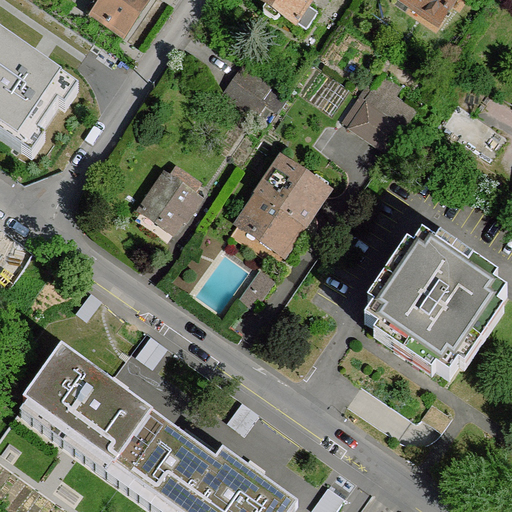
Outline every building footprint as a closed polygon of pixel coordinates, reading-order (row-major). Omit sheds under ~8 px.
[(137,15),(113,0),(109,0),(97,17),(126,37),(134,27),(130,24),(137,15)] [(113,0),(137,15),(142,7),(145,8),(151,0),(113,0)] [(259,0),(296,25),(308,8),(313,0),(259,0)] [(402,0),(413,8),(417,1),(443,20),(457,0),(402,0)] [(308,8),(296,25),(306,33),(318,14),(308,8)] [(96,78),(0,13),(0,143),(36,167),(96,78)] [(245,72),(228,97),(252,114),(253,111),(269,89),(245,72)] [(414,119),(370,88),(362,98),(406,129),(414,119)] [(288,103),(269,89),(253,111),(261,117),(272,103),(283,111),(288,103)] [(459,106),(443,131),(492,166),(509,140),(459,106)] [(403,130),(368,107),(352,130),(387,154),(403,130)] [(328,193),(283,163),(242,226),(257,236),(286,256),(328,193)] [(170,182),(195,199),(202,187),(178,170),(170,182)] [(166,179),(143,213),(175,234),(197,200),(195,199),(170,182),(166,179)] [(257,236),(242,226),(234,238),(248,248),(257,236)] [(423,238),(366,326),(450,382),(507,299),(423,238)] [(273,284),(262,276),(243,302),(251,307),(259,297),(263,300),(273,284)] [(103,480),(152,410),(61,345),(11,413),(103,480)] [(148,511),(176,511),(217,455),(152,410),(103,480),(148,511)] [(297,511),(304,502),(224,445),(217,455),(176,511),(297,511)]
